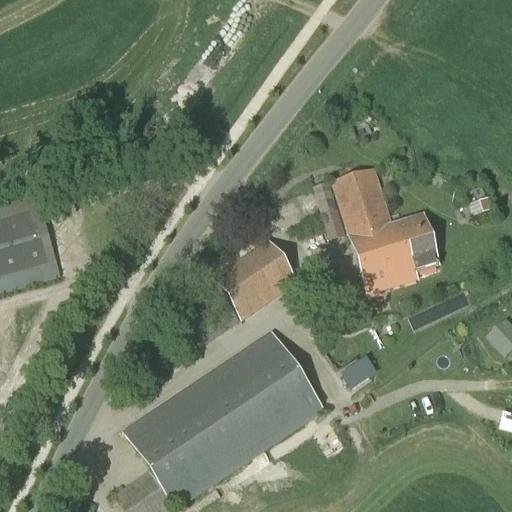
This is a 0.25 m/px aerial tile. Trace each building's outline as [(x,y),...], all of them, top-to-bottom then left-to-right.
[(331,188),(367,300),(416,284),(414,277),(438,270),(421,219),(390,229),(373,175),(331,188)] [(314,194),(330,245),(344,240),(328,190),(314,194)] [(0,208),(0,298),(59,281),(39,214),(34,198),(0,208)] [(296,287),(265,245),(211,284),(240,325),(296,287)] [(163,341),(180,366),(238,327),(219,302),(163,341)] [(511,331),(505,324),(484,344),(502,364),(511,355),(511,331)] [(170,511),(320,411),(269,336),(121,436),(147,475),(110,500),(118,511),(170,511)] [(364,362),(341,378),(350,392),(373,375),(364,362)]
